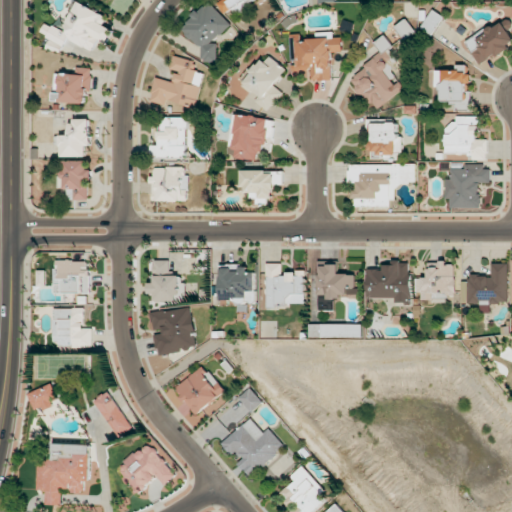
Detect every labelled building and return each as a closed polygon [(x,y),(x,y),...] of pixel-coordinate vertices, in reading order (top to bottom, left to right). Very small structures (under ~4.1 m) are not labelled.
[(218,0),(227,13),(235,9),(236,12),(254,0),(218,0)] [(231,25),(210,1),(181,27),(201,50),(198,52),(210,65),(222,54),(212,42),(231,25)] [(94,50),(99,39),(108,43),(114,29),(103,25),(108,15),(79,3),(65,38),(94,50)] [(421,27),(433,35),(444,17),(433,9),(421,27)] [(395,26),(404,40),(415,33),(406,19),(395,26)] [(466,40),(479,65),(510,48),(508,44),(511,41),(511,37),(503,21),(466,40)] [(46,40),(63,48),(70,34),(53,26),(46,40)] [(342,38),(302,39),(301,34),(294,34),(295,45),(294,45),(295,76),(310,76),(310,81),(333,80),(332,52),(343,52),(342,38)] [(269,112),(284,92),(274,85),(287,69),(267,54),(244,84),(259,96),(255,101),(269,112)] [(406,89),(400,80),(394,84),(385,70),(390,66),(382,54),(351,76),(375,110),(406,89)] [(204,72),(194,70),(196,61),(174,56),(171,69),(176,70),(174,81),(156,78),(151,101),(167,105),(168,101),(196,108),(204,72)] [(437,70),(437,88),(442,88),(442,102),(456,102),(456,109),(469,109),(469,65),(456,65),(456,70),(437,70)] [(92,93),(93,68),(75,67),(74,74),(56,73),(54,102),(86,103),(87,93),(92,93)] [(275,119),(234,114),(230,145),(236,146),(235,158),(264,161),(265,152),(271,153),(275,119)] [(488,160),(488,139),(479,139),(479,116),(457,116),(457,124),(446,124),(446,153),(473,153),(473,159),(488,160)] [(188,157),(187,117),(159,117),(160,145),(155,145),(155,158),(188,157)] [(88,156),(87,146),(91,146),(91,118),(71,119),(71,135),(55,135),(56,145),(63,145),(63,157),(88,156)] [(400,154),(399,120),(368,121),(369,151),(373,151),(373,159),(383,158),(383,155),(400,154)] [(61,188),(75,188),(75,199),(90,199),(90,160),(61,160),(61,188)] [(391,165),(350,165),(350,186),(352,186),(352,198),(376,199),(376,206),(390,206),(391,165)] [(480,208),(481,183),(491,183),(491,165),(465,165),(465,169),(452,169),(452,178),(446,178),(446,199),(451,199),(451,208),(480,208)] [(188,201),(188,167),(155,167),(155,176),(153,176),(153,201),(188,201)] [(284,171),(243,170),(243,192),(261,193),(260,204),(273,204),(273,184),(284,184),(284,171)] [(55,292),(91,293),(91,261),(55,260),(55,292)] [(171,260),(155,260),(155,283),(152,283),(152,301),(184,301),(183,275),(171,276),(171,260)] [(367,269),(368,298),(395,298),(395,304),(411,304),(411,261),(393,262),(393,265),(383,265),(383,269),(367,269)] [(422,301),(447,301),(447,295),(455,295),(456,263),(440,262),(440,268),(428,268),(428,277),(423,277),(422,301)] [(268,306),(306,305),(305,271),(283,272),(283,263),(267,263),(268,306)] [(319,294),(328,294),(328,297),(357,297),(356,274),(339,274),(339,263),(319,263),(319,294)] [(509,304),(508,263),(492,263),(492,275),(469,275),(469,304),(509,304)] [(256,272),(249,272),(249,265),(221,265),(220,301),(256,302),(256,272)] [(151,312),(153,329),(162,328),(163,334),(156,335),(159,354),(197,349),(192,307),(151,312)] [(95,347),(94,328),(85,328),(85,308),(54,309),(55,348),(95,347)] [(363,338),(363,324),(310,324),(310,338),(363,338)] [(199,414),(220,396),(222,399),(228,393),(203,365),(176,388),(199,414)] [(34,408),(44,405),(45,408),(60,402),(53,384),(28,393),(34,408)] [(264,402),(251,388),(240,398),(253,412),(264,402)] [(121,440),(135,430),(109,390),(95,399),(121,440)] [(250,476),(286,447),(270,427),(264,432),(252,418),(223,441),(240,462),(239,462),(250,476)] [(40,460),(38,489),(49,490),(48,504),(63,505),(64,490),(86,491),(86,483),(91,483),(93,445),(55,443),(54,460),(40,460)] [(177,474),(149,443),(118,470),(139,494),(159,476),(166,484),(177,474)] [(293,509),(289,511),(313,511),(330,499),(304,466),(290,476),(294,481),(280,493),(293,509)]
